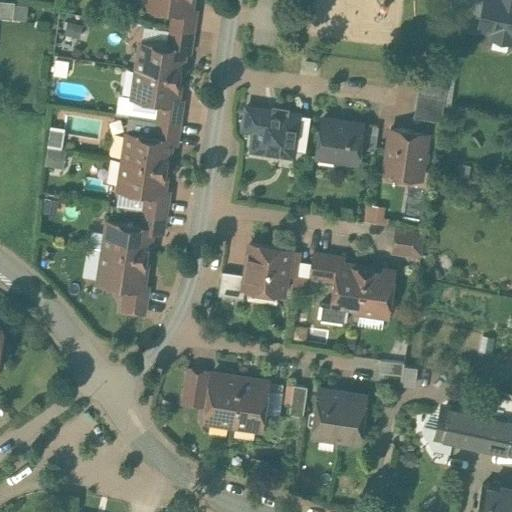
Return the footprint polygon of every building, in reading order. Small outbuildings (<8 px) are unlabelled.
[(11,0),(0,0),(0,16),(13,17),(15,0),(11,0)] [(191,0),(147,0),(147,5),(173,9),(189,11),(190,8),(191,0)] [(484,0),(458,0),(455,21),(479,26),(484,0)] [(511,0),(484,0),(479,26),(494,30),(493,34),(510,38),(511,33),(511,0)] [(189,11),(173,9),(170,27),(194,30),(197,9),(190,8),(189,11)] [(194,30),(170,27),(168,44),(184,47),(184,51),(191,52),(194,30)] [(168,44),(141,41),(137,68),(180,75),(184,51),(184,47),(168,44)] [(296,50),(280,47),(277,71),(292,74),(296,50)] [(180,75),(137,68),(133,96),(159,100),(176,102),(177,98),(180,75)] [(448,73),(421,69),(417,92),(445,96),(448,73)] [(445,96),(417,92),(414,116),(441,120),(445,96)] [(159,100),(133,96),(131,114),(157,118),(159,100)] [(176,102),(159,100),(157,118),(180,121),(184,99),(177,98),(176,102)] [(260,107),(246,105),(243,127),(253,129),(255,129),(258,109),(260,110),(260,107)] [(260,110),(258,109),(255,129),(253,129),(252,135),(254,137),(252,148),(276,152),(277,146),(293,149),(299,113),(277,110),(276,112),(260,110)] [(157,118),(131,114),(128,132),(154,135),(157,118)] [(362,123),(323,117),(317,154),(357,160),(362,123)] [(180,121),(157,118),(154,135),(171,138),(170,142),(177,143),(180,121)] [(379,125),(367,123),(363,147),(375,149),(379,125)] [(64,165),(70,128),(54,125),(48,163),(64,165)] [(427,132),(391,127),(384,170),(421,176),(423,163),(427,159),(428,151),(425,147),(427,132)] [(154,135),(128,132),(124,159),(167,166),(170,142),(171,138),(154,135)] [(167,166),(124,159),(119,187),(146,191),(162,193),(163,189),(167,166)] [(162,193),(146,191),(143,209),(166,212),(170,190),(163,189),(162,193)] [(166,212),(143,209),(140,224),(151,226),(151,230),(163,232),(166,212)] [(140,224),(108,219),(104,247),(147,254),(151,230),(151,226),(140,224)] [(425,229),(398,225),(394,248),(422,252),(425,229)] [(290,247),(250,241),(246,273),(244,287),(245,287),(283,292),(290,247)] [(147,254),(104,247),(99,281),(125,285),(142,287),(143,283),(147,254)] [(343,255),(314,250),(310,274),(336,278),(339,261),(342,262),(343,255)] [(342,262),(339,261),(336,278),(333,301),(332,304),(348,307),(360,308),(366,266),(342,262)] [(394,270),(366,266),(360,308),(387,313),(394,270)] [(246,273),(222,269),(218,293),(243,297),(245,287),(244,287),(246,273)] [(142,287),(125,285),(121,308),(145,312),(149,284),(143,283),(142,287)] [(333,301),(323,300),(320,302),(318,315),(321,319),(342,322),(346,319),(348,307),(332,304),(333,301)] [(405,362),(381,359),(378,382),(402,385),(405,362)] [(189,367),(184,401),(202,403),(207,370),(189,367)] [(228,373),(213,371),(205,420),(207,420),(207,417),(232,421),(232,424),(233,424),(240,375),(239,375),(239,376),(228,375),(228,373)] [(268,379),(252,377),(252,378),(241,377),(241,375),(240,375),(233,424),(234,424),(234,421),(259,425),(259,428),(261,428),(263,411),(279,414),(283,390),(267,387),(268,379)] [(307,385),(294,383),(289,413),(303,415),(307,385)] [(366,394),(320,387),(313,433),(359,440),(366,394)] [(511,399),(493,396),(490,413),(511,417),(511,399)] [(449,404),(440,410),(436,428),(442,436),(454,439),(461,407),(449,404)] [(511,417),(490,413),(461,407),(454,439),(511,451),(511,417)] [(511,511),(511,489),(482,483),(475,511),(511,511)]
